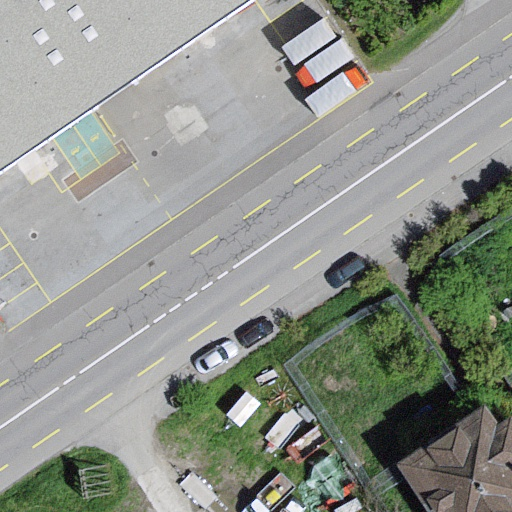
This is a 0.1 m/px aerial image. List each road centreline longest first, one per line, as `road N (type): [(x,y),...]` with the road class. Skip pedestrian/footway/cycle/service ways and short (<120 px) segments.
road 1 (primary): [(0,446),(511,92)]
road 2 (primary): [(511,50),(0,396)]
